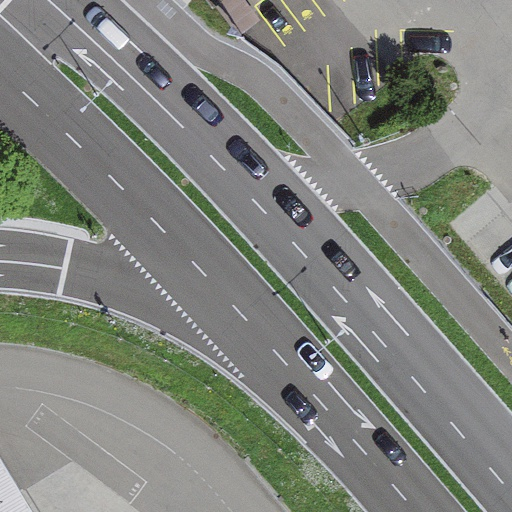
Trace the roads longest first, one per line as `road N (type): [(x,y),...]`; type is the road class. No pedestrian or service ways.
road 1 (secondary): [(511,496),(240,187),(47,0)]
road 2 (secondary): [(0,71),(280,353)]
road 3 (motorway): [(0,262),(154,294),(280,353)]
road 4 (secondary): [(280,353),(416,511)]
